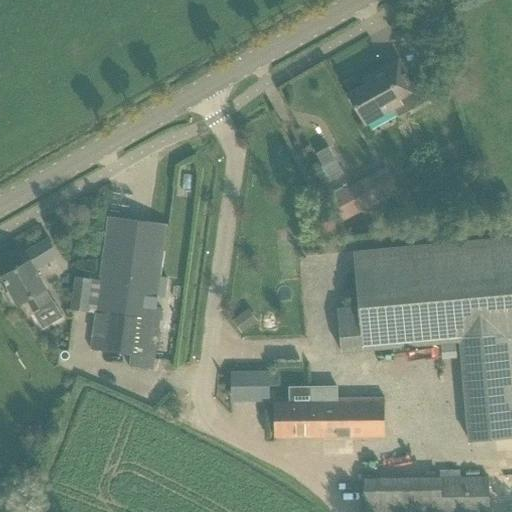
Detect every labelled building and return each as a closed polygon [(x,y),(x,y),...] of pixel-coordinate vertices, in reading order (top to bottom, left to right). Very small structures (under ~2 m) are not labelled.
[(372,75),(374,80),(348,95),(358,113),(365,125),(393,110),(390,104),(414,90),(408,78),(398,61),(372,75)] [(329,148),(316,154),(330,180),(343,173),(329,148)] [(329,199),(341,223),(399,191),(386,168),(329,199)] [(96,313),(91,350),(155,359),(162,309),(155,308),(156,298),(159,277),(166,226),(109,218),(100,285),(76,282),(72,310),(96,313)] [(358,308),(337,310),(341,353),(460,342),(469,442),(511,438),(511,238),(353,253),(358,308)] [(25,264),(4,276),(2,278),(9,291),(6,294),(12,304),(16,303),(18,306),(32,297),(40,311),(54,303),(35,270),(57,257),(47,240),(21,255),(25,264)] [(159,277),(156,298),(164,299),(167,278),(159,277)] [(244,312),(232,320),(240,332),(252,323),(244,312)] [(231,372),(232,398),(269,397),(268,372),(231,372)] [(294,404),(274,405),(274,438),(294,438),(385,438),(385,399),(363,399),(336,399),(336,387),(311,387),(311,404),(294,404)] [(364,480),(364,511),(488,511),(488,479),(364,480)]
